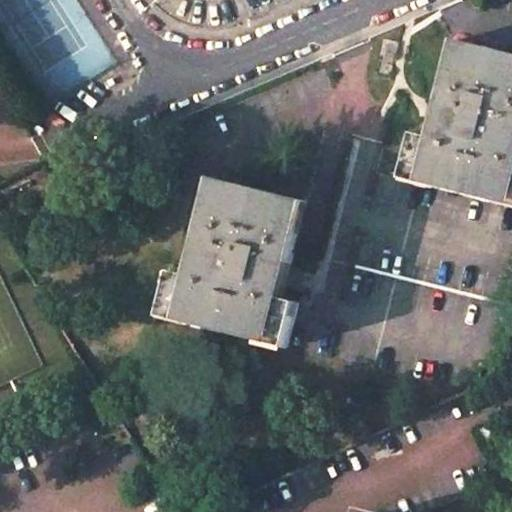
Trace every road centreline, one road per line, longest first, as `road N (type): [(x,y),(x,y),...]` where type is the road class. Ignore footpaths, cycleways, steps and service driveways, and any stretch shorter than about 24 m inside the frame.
road 1 (residential): [(179,85),(379,0)]
road 2 (residential): [(34,145),(179,85)]
